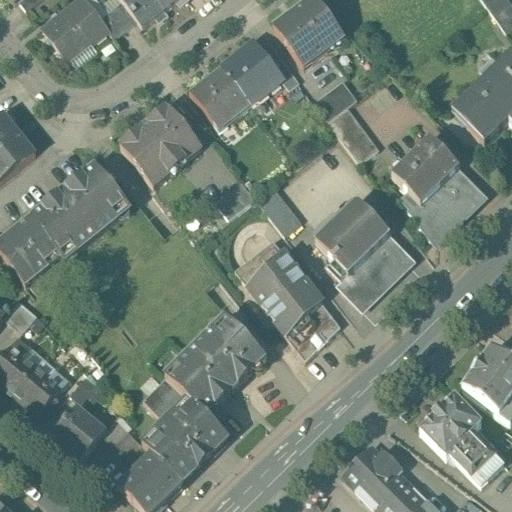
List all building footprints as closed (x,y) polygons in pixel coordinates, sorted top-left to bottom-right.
[(7,0),(14,9),(19,6),(26,0),(7,0)] [(26,0),(19,6),(26,15),(45,0),(26,0)] [(115,0),(121,7),(122,7),(137,27),(137,28),(142,34),(163,18),(167,22),(168,22),(151,0),(115,0)] [(151,0),(168,22),(169,21),(165,16),(184,1),(188,5),(189,5),(184,0),(151,0)] [(505,0),(483,0),(480,2),(493,20),(511,8),(505,0)] [(83,2),(42,34),(69,66),(108,36),(99,24),(83,2)] [(314,4),(273,34),(304,75),(344,46),(314,4)] [(121,7),(109,17),(125,37),(137,28),(137,27),(122,7),(121,7)] [(511,9),(511,8),(493,20),(506,39),(511,34),(511,9)] [(125,37),(109,17),(99,24),(108,36),(115,45),(125,37)] [(254,48),(221,73),(251,112),(252,110),(247,103),(263,91),(268,98),(282,87),(283,86),(265,63),(254,48)] [(300,89),(275,55),(265,63),(283,86),(282,87),(289,97),(300,89)] [(511,58),(452,118),(484,150),(508,126),(511,130),(511,58)] [(221,73),(189,98),(213,130),(231,116),(237,123),(251,112),(221,73)] [(343,87),(314,109),(329,128),(349,113),(358,107),(343,87)] [(168,112),(148,128),(146,125),(136,133),(139,136),(119,151),(153,193),(202,154),(168,112)] [(380,155),(349,113),(329,128),(360,170),(380,155)] [(4,119),(0,122),(0,187),(36,159),(4,119)] [(429,145),(391,182),(408,199),(422,212),(458,175),(459,174),(429,145)] [(95,171),(30,224),(62,264),(62,265),(65,268),(130,215),(95,171)] [(458,175),(422,212),(408,199),(403,203),(439,239),(480,197),(458,175)] [(241,188),(215,208),(228,225),(254,204),(241,188)] [(274,191),(257,205),(264,215),(282,201),(274,191)] [(282,201),(264,215),(271,223),(288,209),(282,201)] [(356,206),(315,247),(333,266),(349,282),(388,244),(390,241),(356,206)] [(288,209),(271,223),(278,232),(295,218),(288,209)] [(295,218),(278,232),(285,241),(302,227),(295,218)] [(62,264),(30,224),(0,247),(0,260),(26,293),(62,265),(62,264)] [(409,266),(388,244),(349,282),(342,289),(340,291),(362,313),(409,266)] [(340,333),(273,246),(235,275),(305,367),(340,333)] [(349,282),(333,266),(326,273),(342,289),(349,282)] [(19,306),(4,324),(13,331),(28,314),(19,306)] [(28,314),(13,331),(21,339),(36,321),(28,314)] [(225,324),(165,383),(188,406),(205,423),(264,364),(225,324)] [(17,343),(0,363),(0,387),(16,401),(38,374),(24,362),(31,355),(17,343)] [(511,371),(491,355),(461,396),(509,432),(511,427),(511,371)] [(50,383),(38,374),(16,401),(40,422),(69,387),(56,376),(50,383)] [(205,423),(188,406),(165,383),(143,405),(165,428),(142,450),(150,458),(152,461),(181,490),(227,445),(205,423)] [(94,393),(84,384),(71,400),(82,410),(83,408),(82,407),(94,393)] [(94,393),(82,407),(83,408),(89,414),(102,398),(96,391),(94,393)] [(453,405),(443,415),(442,415),(433,424),(421,436),(419,437),(421,439),(445,463),(446,465),(447,463),(450,460),(481,492),(504,470),(472,438),(479,431),(480,432),(481,430),(480,429),(479,429),(456,405),(455,403),(453,404),(453,405)] [(106,438),(78,415),(69,425),(68,424),(64,429),(65,430),(53,443),(81,468),(104,442),(106,439),(106,438)] [(117,424),(106,438),(106,439),(104,442),(113,452),(129,437),(117,424)] [(129,437),(113,452),(128,466),(129,465),(135,472),(150,458),(142,450),(129,437)] [(425,508),(372,454),(343,482),(373,511),(431,511),(426,507),(425,508)] [(159,511),(181,490),(152,461),(119,495),(136,511),(159,511)]
